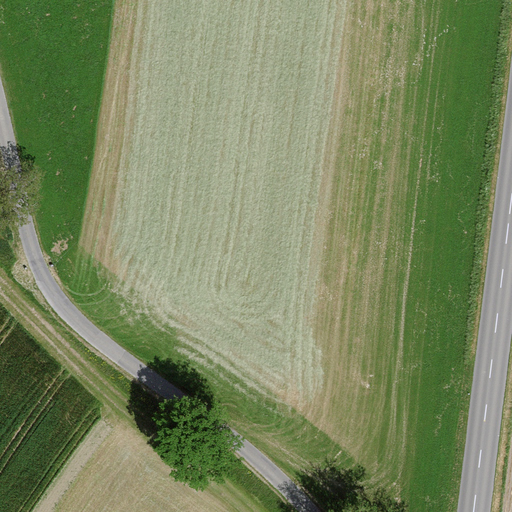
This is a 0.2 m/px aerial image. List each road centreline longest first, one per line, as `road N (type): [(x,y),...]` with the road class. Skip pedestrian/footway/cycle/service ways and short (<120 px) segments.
road 1 (unclassified): [(309,511),(245,449),(104,344),(44,281),(0,115)]
road 2 (secondary): [(473,511),(511,189)]
